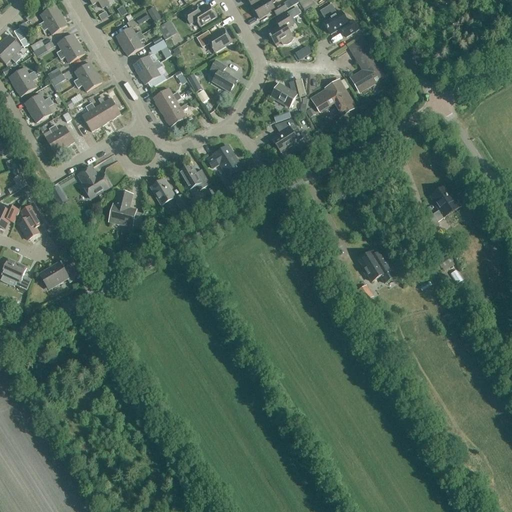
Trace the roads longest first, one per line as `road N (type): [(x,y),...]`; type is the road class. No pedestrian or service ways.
road 1 (unclassified): [(0,343),(278,192)]
road 2 (unclassified): [(278,192),(440,104)]
road 3 (residential): [(119,145),(54,177),(0,87)]
road 4 (residential): [(147,123),(73,0)]
road 5 (unclassified): [(511,213),(440,104)]
road 6 (unclassified): [(440,104),(370,0)]
